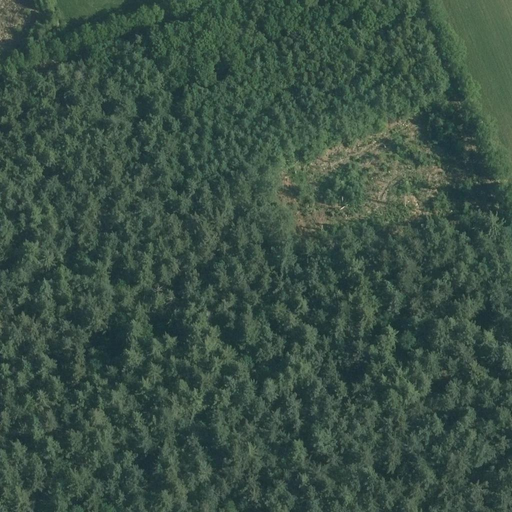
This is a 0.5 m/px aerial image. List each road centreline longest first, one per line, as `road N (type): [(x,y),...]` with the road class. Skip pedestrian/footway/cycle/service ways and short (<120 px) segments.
road 1 (track): [(256,0),(0,84)]
road 2 (track): [(511,238),(418,0)]
